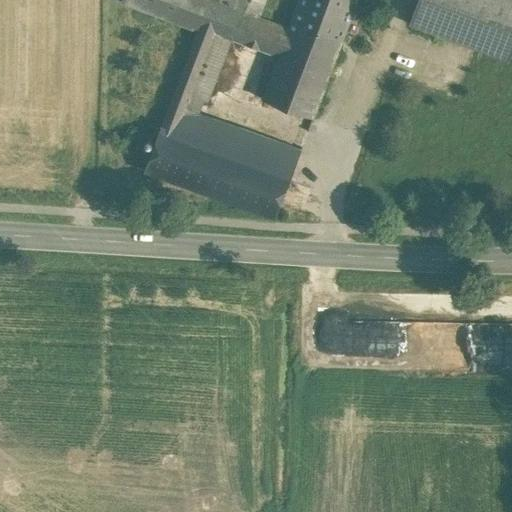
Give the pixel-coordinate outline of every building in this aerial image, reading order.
[(209,0),(122,0),(199,30),(209,0)] [(209,0),(199,30),(162,125),(177,131),(186,106),(190,95),(196,98),(220,34),(279,55),(263,98),(308,114),(314,116),(342,40),(292,21),(289,27),(260,17),(266,0),(209,0)] [(357,0),(299,0),(292,21),(342,40),(357,0)] [(511,49),(511,0),(419,0),(411,23),(509,59),(511,49)] [(301,149),(186,106),(177,131),(293,172),(301,149)] [(307,133),(314,116),(308,114),(302,131),(307,133)] [(177,131),(162,125),(145,170),(275,217),(293,172),(177,131)] [(320,367),(511,367),(511,307),(492,308),(492,322),(503,322),(503,334),(434,334),(434,327),(320,327),(320,367)]
